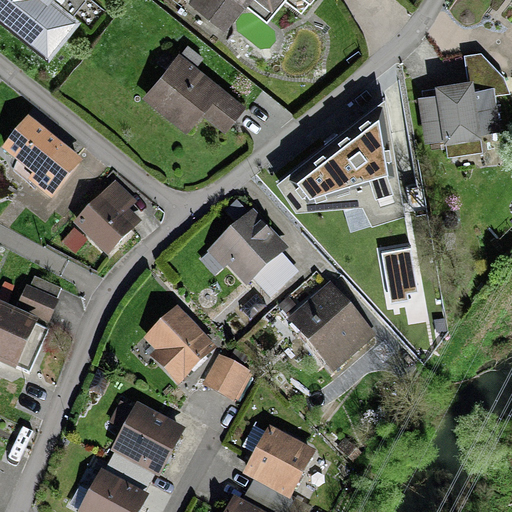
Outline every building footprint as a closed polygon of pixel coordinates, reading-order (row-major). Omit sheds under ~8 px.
[(81,0),(0,0),(0,14),(47,53),(76,17),(71,13),(81,0)] [(194,0),(192,3),(224,28),(243,4),(261,18),(274,0),(283,0),(296,10),(304,0),(194,0)] [(203,59),(187,46),(147,96),(186,127),(208,101),(232,120),(242,109),(194,70),(203,59)] [(504,78),(481,53),(465,56),(471,95),(461,97),(459,84),(439,87),(441,95),(422,98),(429,140),(445,137),(448,153),(481,147),(478,131),(497,128),(491,94),(509,91),(504,78)] [(59,150),(29,125),(6,151),(36,177),(32,182),(49,197),(79,163),(61,148),(59,150)] [(328,157),(316,164),(334,195),(364,177),(372,190),(391,178),(382,163),(395,155),(378,126),(346,146),(346,145),(333,153),(330,148),(324,152),(328,157)] [(131,205),(113,188),(78,224),(109,253),(131,230),(118,218),(131,205)] [(282,251),(251,217),(216,249),(247,282),(282,251)] [(61,290),(34,278),(20,309),(47,321),(61,290)] [(290,322),(334,371),(373,337),(340,299),(328,308),(319,297),(290,322)] [(48,333),(0,311),(0,361),(29,374),(48,333)] [(212,350),(177,313),(148,340),(160,353),(156,357),(179,381),(212,350)] [(246,373),(219,359),(205,385),(232,399),(246,373)] [(179,434),(137,412),(116,450),(158,473),(179,434)] [(310,456),(269,433),(247,473),(289,495),(310,456)] [(136,511),(144,499),(102,477),(82,511),(136,511)]
